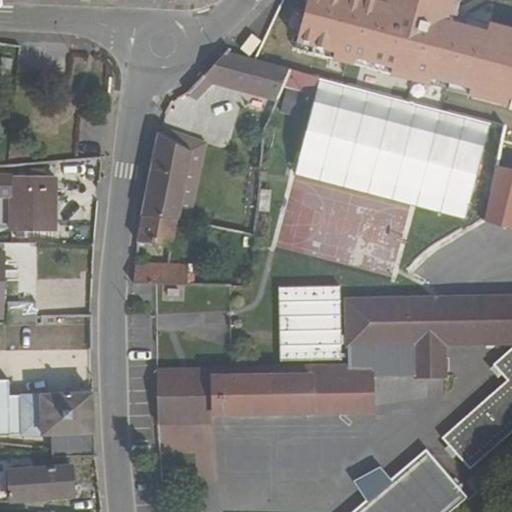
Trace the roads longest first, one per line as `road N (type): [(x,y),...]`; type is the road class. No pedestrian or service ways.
road 1 (residential): [(163,44),(133,124),(117,248),(123,511)]
road 2 (track): [(113,324),(227,315),(258,301),(272,249)]
road 3 (residential): [(163,44),(71,19),(0,18)]
